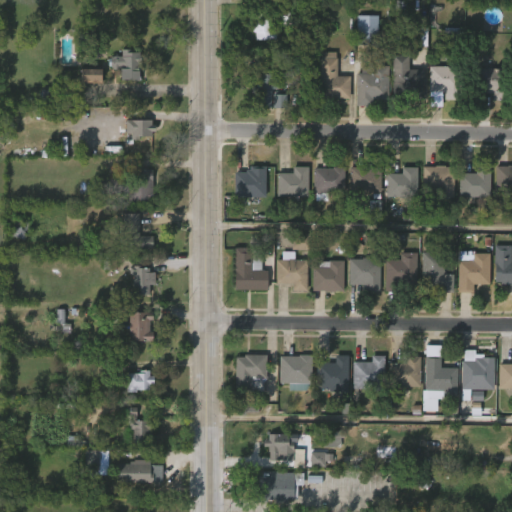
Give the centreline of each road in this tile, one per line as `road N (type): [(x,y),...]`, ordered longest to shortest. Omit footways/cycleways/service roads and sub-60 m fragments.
road 1 (tertiary): [(208,511),(205,0)]
road 2 (residential): [(205,118),(511,127)]
road 3 (residential): [(207,322),(511,324)]
